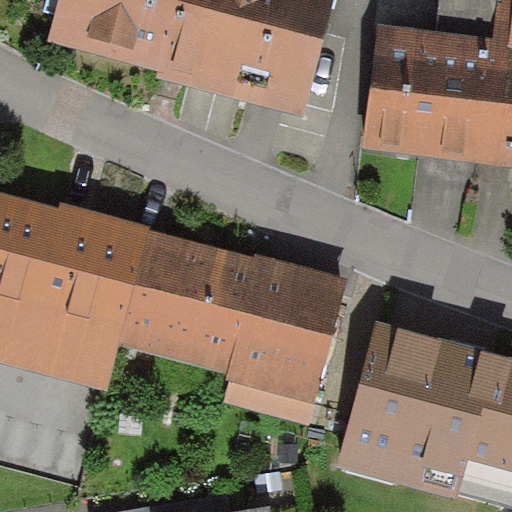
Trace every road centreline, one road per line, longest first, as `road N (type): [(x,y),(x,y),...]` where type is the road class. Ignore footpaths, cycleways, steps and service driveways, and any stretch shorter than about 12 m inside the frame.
road 1 (residential): [(511,294),(0,83)]
road 2 (unknown): [(348,227),(358,0)]
